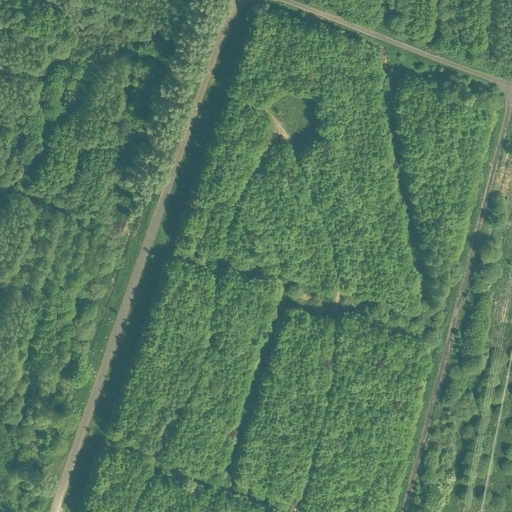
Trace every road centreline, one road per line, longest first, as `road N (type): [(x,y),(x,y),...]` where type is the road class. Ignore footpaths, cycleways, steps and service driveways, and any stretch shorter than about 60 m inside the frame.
road 1 (unclassified): [(232,0),(54,511)]
road 2 (unclassified): [(404,511),(511,95)]
road 3 (unclassified): [(279,0),(511,85)]
